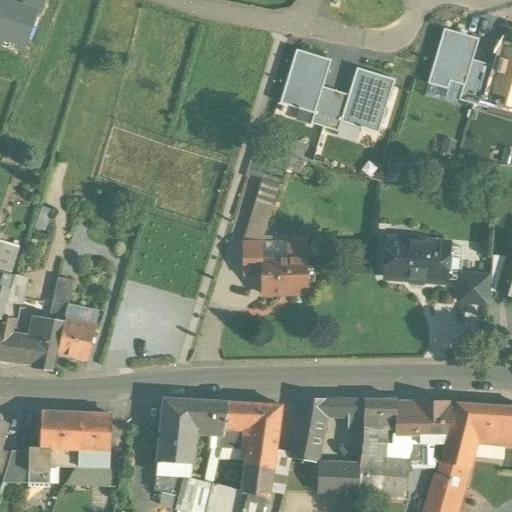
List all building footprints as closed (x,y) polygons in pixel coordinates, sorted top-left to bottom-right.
[(0,0),(0,38),(24,47),(36,13),(6,3),(0,0)] [(448,82),(464,86),(471,60),(477,40),(443,30),(427,84),(446,89),(448,82)] [(498,68),(490,94),(505,98),(502,106),(511,108),(511,50),(504,48),(498,68)] [(279,105),(314,116),(322,88),(330,61),(295,50),(279,105)] [(459,101),(472,105),(484,64),(471,60),(464,86),(459,101)] [(498,68),(484,64),(472,105),(486,109),(490,94),(498,68)] [(341,123),(378,134),(394,81),(356,70),(349,96),(341,123)] [(311,125),(323,128),(334,92),(322,88),(314,116),(311,125)] [(349,96),(334,92),(323,128),(338,133),(341,123),(349,96)] [(456,142),(443,139),(439,153),(452,157),(456,142)] [(287,157),(255,149),(249,174),(261,177),(265,161),(284,166),(287,157)] [(511,150),(504,149),(501,163),(511,165),(511,150)] [(284,166),(265,161),(261,177),(245,238),(264,243),(284,166)] [(289,238),(289,252),(307,251),(307,238),(289,238)] [(413,239),(409,242),(391,241),(389,243),(387,275),(388,278),(406,280),(410,284),(422,285),(426,281),(442,283),(444,281),(444,274),(443,272),(445,256),(446,254),(447,248),(444,245),(430,244),(426,240),(413,239)] [(262,243),(242,244),(244,275),(263,274),(263,258),(262,243)] [(15,249),(0,244),(0,275),(7,278),(15,249)] [(23,251),(15,249),(7,278),(0,275),(0,291),(9,294),(14,277),(23,251)] [(290,257),(263,258),(263,274),(265,293),(309,291),(307,251),(289,252),(290,257)] [(487,278),(461,275),(459,303),(485,305),(487,278)] [(45,320),(35,319),(36,312),(20,310),(25,280),(14,277),(9,294),(1,319),(0,323),(0,359),(33,365),(32,369),(54,373),(58,356),(57,355),(65,322),(48,319),(46,319),(45,320)] [(103,295),(72,288),(69,302),(99,309),(103,295)] [(9,294),(0,291),(0,319),(1,320),(1,319),(9,294)] [(69,302),(68,307),(65,321),(95,327),(99,309),(69,302)] [(68,307),(52,303),(48,319),(65,322),(65,321),(68,307)] [(95,327),(65,321),(65,322),(57,355),(58,356),(87,361),(95,327)] [(325,400),(302,399),(291,457),(290,460),(313,463),(322,415),(325,400)] [(187,402),(163,400),(157,464),(191,467),(194,430),(185,429),(187,402)] [(342,401),(325,400),(322,415),(341,415),(342,401)] [(361,401),(342,401),(341,415),(351,415),(361,415),(361,401)] [(396,401),(363,401),(362,445),(383,446),(383,445),(394,445),(394,434),(394,429),(395,417),(396,417),(396,406),(396,401)] [(194,424),(225,426),(227,404),(187,402),(185,429),(194,430),(194,424)] [(280,407),(227,404),(225,426),(249,427),(277,429),(280,407)] [(511,408),(455,404),(441,465),(468,470),(475,441),(511,446),(511,408)] [(454,406),(426,406),(426,407),(410,407),(409,406),(396,406),(396,417),(395,417),(394,429),(394,434),(419,434),(419,444),(442,444),(454,406)] [(81,414),(41,414),(40,450),(79,450),(81,414)] [(110,415),(81,414),(79,450),(82,450),(110,451),(110,415)] [(361,415),(351,415),(351,424),(361,424),(361,415)] [(249,427),(225,426),(220,447),(246,449),(249,427)] [(277,429),(249,427),(246,449),(240,493),(265,500),(269,484),(270,484),(274,454),(277,429)] [(362,445),(361,445),(361,457),(382,458),(383,446),(362,445)] [(0,489),(2,486),(11,454),(12,449),(1,446),(0,447),(0,489)] [(40,450),(29,450),(29,454),(28,486),(28,490),(49,490),(50,470),(75,469),(79,450),(40,450)] [(82,450),(79,450),(79,463),(75,469),(63,488),(109,489),(110,451),(82,450)] [(28,486),(29,454),(11,454),(2,486),(28,486)] [(291,457),(274,454),(270,484),(269,484),(265,500),(281,504),(290,460),(291,457)] [(382,458),(361,457),(358,494),(358,497),(403,500),(408,459),(382,458)] [(191,467),(157,464),(153,505),(176,511),(183,480),(189,481),(190,480),(191,467)] [(360,466),(317,465),(316,493),(358,494),(360,466)] [(468,470),(441,465),(438,476),(436,485),(459,487),(463,488),(468,470)] [(451,511),(459,487),(436,485),(438,476),(434,475),(422,511),(451,511)] [(189,481),(183,480),(176,511),(179,511),(205,511),(212,486),(190,480),(189,481)] [(242,511),(240,493),(212,486),(205,511),(242,511)] [(261,511),(265,500),(240,493),(242,511),(261,511)]
